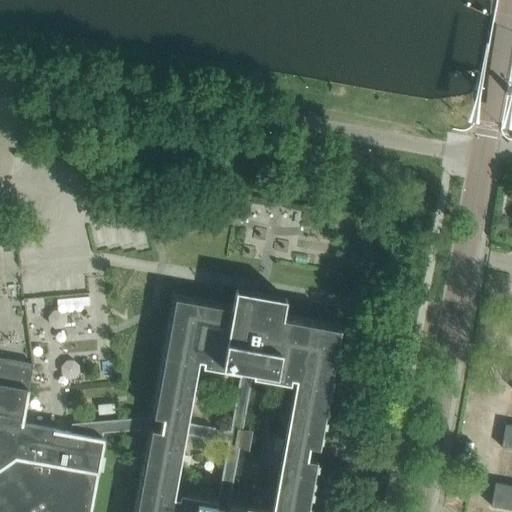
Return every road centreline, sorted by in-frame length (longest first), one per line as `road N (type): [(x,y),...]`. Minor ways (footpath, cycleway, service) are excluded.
road 1 (unclassified): [(482,150),(0,68)]
road 2 (unclassified): [(417,511),(482,150)]
road 3 (unclassified): [(482,150),(510,0)]
